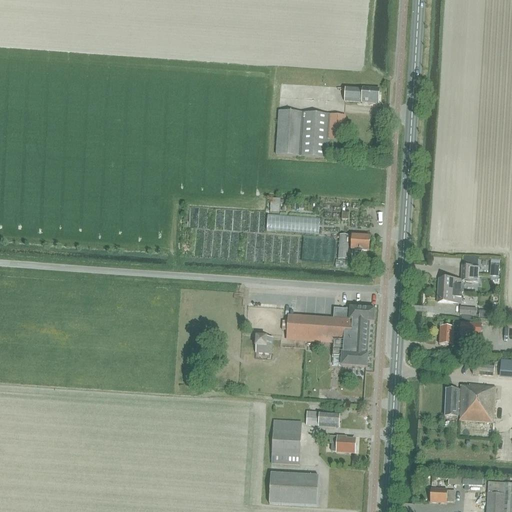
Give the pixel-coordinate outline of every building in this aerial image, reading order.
[(363,103),(379,104),(380,89),(364,88),(364,89),(346,88),(345,102),(363,103)] [(277,152),(277,156),(327,159),(328,154),(328,139),(344,140),(345,116),(279,112),(277,152)] [(279,213),(280,200),(271,200),(270,213),(279,213)] [(321,218),(268,215),(267,232),(320,235),(321,218)] [(370,237),(341,235),(339,259),(347,260),(348,243),(352,243),(352,250),(369,251),(370,237)] [(491,261),(490,276),(499,276),(500,261),(491,261)] [(462,267),(461,280),(461,282),(478,283),(479,268),(462,267)] [(457,281),(439,280),(437,303),(453,304),(453,302),(461,302),(462,296),(462,284),(457,284),(457,281)] [(290,317),(289,323),(282,322),(282,331),(289,332),(288,337),(334,340),(333,358),(342,358),(342,366),(367,368),(368,355),(370,323),(374,323),(375,309),(351,308),(351,310),(334,309),(333,320),(290,317)] [(461,308),(460,313),(460,314),(476,316),(477,309),(461,308)] [(480,309),(480,318),(490,318),(490,310),(480,309)] [(454,324),(454,328),(441,327),(440,342),(440,345),(453,346),(454,333),(460,333),(460,335),(478,336),(479,325),(454,324)] [(257,354),(273,355),(274,339),(258,338),(257,354)] [(494,367),(474,364),(473,375),(493,377),(494,367)] [(446,390),(445,417),(457,418),(458,399),(461,399),(460,421),(493,424),(495,387),(470,385),(470,387),(461,387),(461,390),(446,390)] [(307,426),(339,428),(340,414),(308,412),(307,426)] [(271,464),(300,465),(302,420),(298,420),(298,422),(274,420),(271,464)] [(332,452),(355,454),(355,452),(356,451),(356,449),(355,447),(355,441),(346,440),(347,438),(339,437),(339,438),(331,437),(331,444),(333,444),(332,452)] [(269,503),(318,506),(319,476),(271,473),(269,503)] [(511,511),(511,484),(488,483),(486,511),(511,511)] [(447,490),(431,490),(431,503),(446,504),(446,503),(454,503),(455,492),(447,492),(447,490)]
